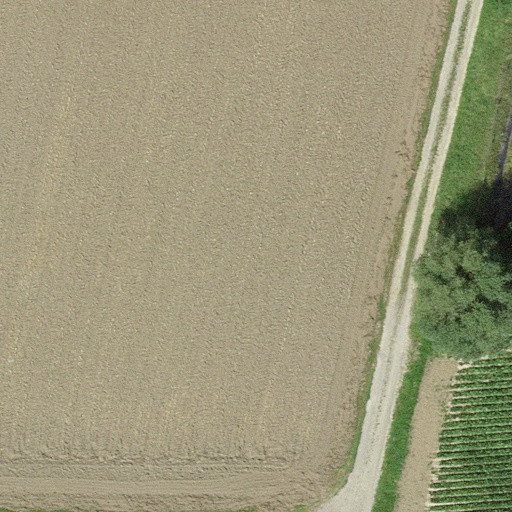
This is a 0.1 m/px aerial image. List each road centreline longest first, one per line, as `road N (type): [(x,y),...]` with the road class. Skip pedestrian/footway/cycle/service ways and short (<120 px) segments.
road 1 (track): [(357,511),(470,0)]
road 2 (track): [(267,511),(230,500),(0,497)]
